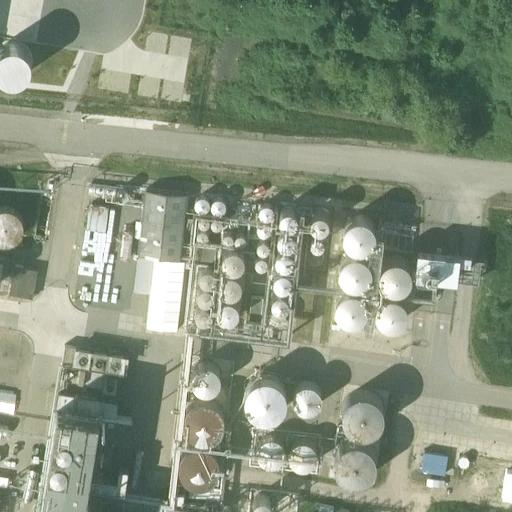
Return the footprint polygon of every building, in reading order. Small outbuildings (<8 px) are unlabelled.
[(116,187),(89,184),(88,193),(115,196),(116,187)] [(186,194),(145,190),(138,255),(152,256),(179,259),(186,194)] [(277,217),(278,220),(280,222),(283,223),(286,224),(289,223),(292,221),(294,219),(295,215),(295,212),(293,209),(291,207),(288,206),(285,205),(282,206),(279,208),(277,211),(276,214),(277,217)] [(0,243),(7,244),(13,242),(19,238),(22,232),(23,225),(21,219),(16,213),(10,210),(4,209),(0,210),(0,243)] [(310,222),(311,225),(314,228),(316,229),(320,229),(323,228),(325,227),(327,224),(328,221),(328,218),(327,215),(324,213),(321,211),(318,211),(315,212),(312,213),(311,216),(310,219),(310,222)] [(354,216),(350,217),(346,220),(344,223),(342,227),(341,232),(342,236),(345,240),(348,243),(352,245),(357,246),(361,245),(365,243),(368,240),(371,237),(372,232),(371,228),(370,223),(367,220),(363,217),(359,216),(354,216)] [(277,238),(278,241),(280,243),(283,245),(287,245),(290,244),(292,243),(294,240),(295,237),(295,234),(293,231),(291,228),(288,227),(285,227),(282,228),(279,229),(277,232),(277,235),(277,238)] [(274,260),(276,263),(278,265),(281,266),(284,267),(287,266),(290,264),(292,261),(293,258),(292,255),(291,252),(289,250),(286,248),(283,248),(280,249),(277,251),(275,253),(274,256),(274,260)] [(223,262),(224,265),(226,267),(229,269),(232,269),(235,268),(238,266),(240,264),(241,261),(241,257),(239,255),(237,252),(234,251),(231,251),(228,251),(225,253),(223,256),(222,259),(223,262)] [(480,258),(417,251),(415,273),(478,280),(480,258)] [(350,252),(345,253),(342,256),(339,259),(337,263),(337,268),(338,272),(340,276),(343,279),(347,281),(352,282),(356,281),(360,279),(364,276),(366,272),(367,268),(367,264),(365,259),(362,256),(359,253),(354,252),(350,252)] [(152,256),(138,255),(136,290),(149,292),(152,256)] [(392,258),(387,259),(383,261),(381,265),(379,269),(379,274),(380,278),(382,282),(385,285),(389,287),(394,288),(398,287),(402,285),(405,282),(408,278),(409,274),(408,269),(407,265),(404,261),(400,259),(396,258),(392,258)] [(197,276),(198,279),(200,282),(203,283),(206,283),(210,282),(212,281),(214,278),(215,275),(215,272),(213,269),(211,267),(208,265),(205,265),(202,266),(199,267),(197,270),(197,273),(197,276)] [(37,270),(14,266),(9,295),(32,299),(37,270)] [(271,280),(272,283),(274,285),(277,287),(280,287),(283,286),(286,285),(288,282),(289,279),(289,276),(287,273),(285,270),(282,269),(279,269),(276,270),(273,271),(271,274),(270,277),(271,280)] [(221,287),(223,290),(225,292),(228,293),(231,294),(234,293),(237,291),(239,289),(239,285),(239,282),(238,279),(236,277),(233,276),(230,275),(226,276),(224,278),(222,281),(221,284),(221,287)] [(195,296),(196,299),(199,301),(202,302),(205,303),(208,302),(211,300),(212,297),(213,294),(213,291),(212,288),(209,286),(207,285),(203,284),(200,285),(198,287),(196,289),(195,293),(195,296)] [(269,300),(270,303),(272,305),(275,306),(279,307),(282,306),(284,304),(286,301),(287,298),(287,295),(285,292),(283,290),(280,288),(277,288),(274,289),(271,291),(270,293),(269,296),(269,300)] [(347,290),(343,291),(339,293),(336,297),(335,301),(334,306),(335,310),(338,314),(341,317),(345,319),(349,320),(354,319),(358,317),(361,314),(364,310),(365,306),(364,301),(363,297),(360,294),(356,291),(352,290),(347,290)] [(387,293),(383,295),(379,297),(376,301),(374,305),(374,309),(375,314),(377,318),(381,321),(385,323),(389,323),(394,323),(398,321),(401,318),(403,314),(404,309),(404,305),(402,301),(400,297),(396,295),(392,293),(387,293)] [(217,312),(218,315),(221,318),(223,319),(227,319),(230,319),(232,317),(234,314),(235,311),(235,308),(234,305),(231,303),(228,301),(225,301),(222,302),(220,304),(218,306),(217,309),(217,312)] [(193,315),(195,318),(197,320),(200,322),(203,322),(206,321),(209,319),(211,317),(212,314),(211,311),(210,308),(208,305),(205,304),(202,304),(198,304),(196,306),(194,309),(193,312),(193,315)] [(76,347),(64,346),(62,363),(73,364),(76,347)] [(87,346),(83,362),(101,366),(96,387),(114,391),(122,355),(87,346)] [(203,361),(199,362),(195,365),(192,368),(190,372),(190,377),(191,381),(193,385),(196,388),(201,390),(205,391),(209,390),(214,388),(217,385),(219,381),(220,377),(220,372),(218,368),(215,365),(212,362),(207,361),(203,361)] [(244,392),(243,398),(244,404),(247,410),(252,414),(258,417),(264,417),(270,416),(276,413),(280,409),(283,403),(284,397),(282,390),(279,385),(275,381),(269,378),(263,377),(256,378),(251,381),(247,386),(244,392)] [(304,383),(300,384),(296,387),(293,390),(291,394),(291,399),(292,403),(294,407),(297,410),(302,412),(306,413),(310,412),(315,410),(318,407),(320,403),(321,399),(321,395),(319,390),(316,387),(313,384),(308,383),(304,383)] [(340,406),(340,412),(341,418),(344,424),(349,428),(354,431),(361,432),(367,430),(372,427),(377,423),(379,417),(380,411),(379,404),(376,399),(371,395),(365,392),(359,391),(353,392),(347,395),(343,400),(340,406)] [(117,403),(58,393),(38,511),(99,511),(102,498),(122,501),(127,466),(118,464),(116,477),(106,476),(111,437),(128,439),(131,419),(115,417),(117,403)] [(184,416),(183,422),(184,428),(188,434),(192,438),(198,441),(204,442),(210,440),(216,437),(220,433),(223,427),(224,421),(222,415),(219,409),(215,405),(209,402),(203,401),(197,403),(191,406),(187,410),(184,416)] [(267,437),(263,438),(259,441),(256,444),(255,449),(254,453),(255,457),(258,461),(261,464),(265,466),(269,467),(274,466),(278,465),(281,461),(284,458),(285,453),(284,449),(283,445),(280,441),(276,438),(272,437),(267,437)] [(300,440),(296,442),(292,444),(289,448),(288,452),(287,456),(288,461),(291,465),(294,468),(298,470),(302,470),(307,470),(311,468),(314,465),(316,461),(318,456),(317,452),(316,448),(313,444),(309,442),(305,440),(300,440)] [(333,455),(332,461),(334,467),(337,473),(341,477),(347,480),(353,481),(360,479),(365,476),(369,472),(372,466),(373,460),(372,453),(369,448),(364,444),(358,441),(352,440),(346,441),(340,445),(336,449),(333,455)] [(179,461),(178,467),(179,473),(182,479),(187,483),(192,486),(199,486),(205,485),(210,482),(215,477),(217,472),(218,465),(217,459),(214,454),(209,449),(203,447),(197,446),(191,447),(185,450),(181,455),(179,461)] [(191,487),(167,484),(163,511),(175,511),(177,505),(189,506),(191,487)]
